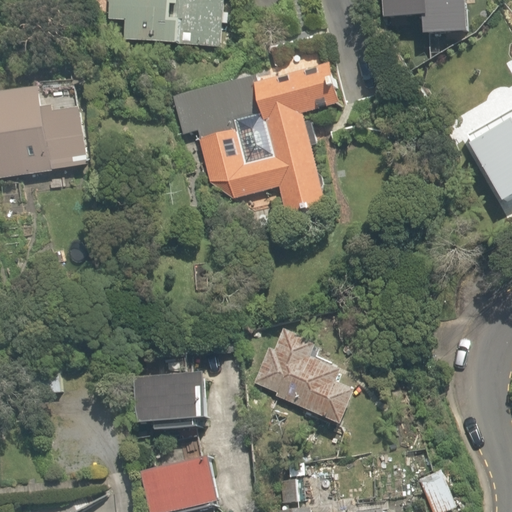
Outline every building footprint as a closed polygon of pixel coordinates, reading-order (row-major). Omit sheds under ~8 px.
[(132,22),(131,47),(232,50),(233,0),(119,0),(118,22),(132,22)] [(511,48),(500,55),(511,76),(452,106),(507,215),(511,212),(511,48)] [(312,69),(309,56),(177,97),(190,138),(201,135),(225,211),(284,193),(296,229),(333,218),(303,120),(348,106),(335,62),(312,69)] [(0,95),(0,178),(103,172),(97,89),(0,95)] [(25,226),(0,227),(0,251),(0,255),(27,253),(25,226)] [(272,345),(252,379),(347,435),(367,401),(348,389),(354,379),(324,362),(329,354),(296,335),(285,353),(272,345)] [(219,355),(240,352),(238,336),(216,340),(219,355)] [(143,379),(196,374),(194,349),(140,354),(143,379)] [(35,398),(65,397),(63,360),(33,362),(35,398)] [(196,374),(139,379),(143,426),(159,425),(160,432),(198,428),(198,420),(212,419),(208,373),(196,374)] [(157,469),(203,459),(197,431),(151,442),(157,469)] [(214,457),(144,472),(152,511),(181,511),(224,503),(214,457)] [(448,466),(421,475),(433,511),(455,511),(463,509),(448,466)]
